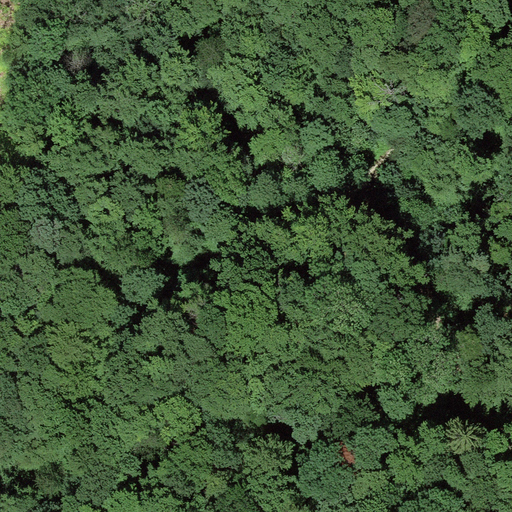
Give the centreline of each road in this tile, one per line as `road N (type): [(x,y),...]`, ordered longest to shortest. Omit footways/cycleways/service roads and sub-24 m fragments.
road 1 (track): [(80,511),(89,449),(129,351),(215,260),(362,178),(511,51)]
road 2 (track): [(362,178),(391,214),(463,387),(511,415)]
